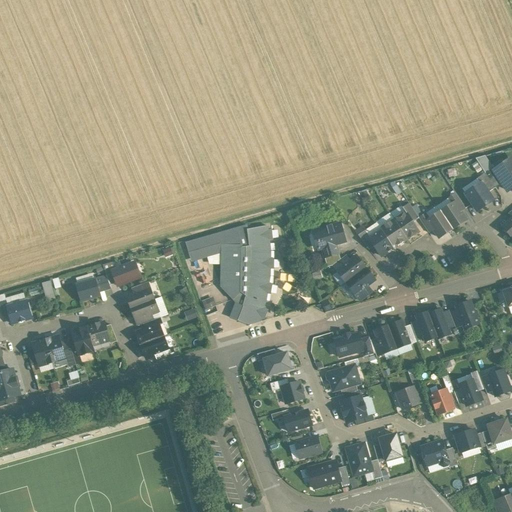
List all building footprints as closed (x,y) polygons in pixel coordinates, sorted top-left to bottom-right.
[(485,174),(492,168),(484,156),(475,159),(485,174)] [(511,160),(510,160),(505,163),(505,166),(495,172),(495,173),(502,183),(507,191),(511,187),(511,160)] [(495,172),(492,168),(485,174),(494,188),(502,183),(495,173),(495,172)] [(494,188),(485,174),(477,179),(480,184),(481,183),(488,193),(490,191),(494,188)] [(480,184),(465,194),(477,212),(493,201),(488,193),(481,183),(480,184)] [(392,186),(397,195),(401,192),(396,184),(392,186)] [(358,194),(362,202),(370,197),(367,191),(358,194)] [(358,204),(362,202),(358,194),(354,196),(358,204)] [(465,209),(455,194),(449,198),(453,204),(454,203),(460,212),(465,209)] [(460,212),(454,203),(453,204),(441,212),(452,229),(466,221),(460,212)] [(409,204),(402,208),(405,213),(406,213),(413,223),(419,219),(418,218),(409,204)] [(428,220),(427,221),(433,230),(439,238),(452,229),(441,212),(428,220)] [(405,213),(394,220),(407,240),(419,232),(413,223),(406,213),(405,213)] [(428,220),(424,214),(418,218),(419,219),(428,233),(433,230),(427,221),(428,220)] [(511,219),(503,227),(511,238),(511,237),(511,219)] [(394,220),(381,229),(382,231),(393,249),(407,240),(394,220)] [(340,224),(326,228),(326,229),(315,233),(313,236),(315,240),(317,242),(320,250),(336,245),(346,243),(340,224)] [(247,226),(186,243),(190,259),(207,254),(209,261),(221,261),(222,246),(242,246),(242,248),(250,247),(249,241),(248,241),(247,230),(248,230),(247,226)] [(242,246),(222,246),(221,261),(221,288),(233,300),(237,296),(244,300),(244,303),(263,310),(263,309),(265,301),(267,293),(271,294),(272,285),(268,285),(269,277),(270,269),(274,269),(274,260),(270,260),(270,252),(269,240),(273,240),(272,231),(268,231),(267,227),(248,230),(247,230),(248,241),(249,241),(250,247),(242,248),(242,246)] [(370,239),(365,231),(358,236),(369,250),(374,247),(370,240),(370,239)] [(370,239),(370,240),(374,247),(381,257),(393,249),(382,231),(370,239)] [(336,245),(322,249),(324,258),(339,254),(336,245)] [(339,254),(324,258),(327,268),(332,266),(333,266),(340,260),(339,254)] [(340,260),(333,266),(337,271),(349,262),(345,257),(340,260)] [(349,262),(337,271),(346,283),(365,269),(360,262),(359,262),(355,257),(349,262)] [(112,271),(116,283),(117,287),(139,278),(133,263),(112,271)] [(111,268),(104,271),(106,277),(110,286),(116,283),(112,271),(111,268)] [(365,269),(346,283),(356,296),(367,287),(374,281),(365,269)] [(106,277),(95,280),(98,292),(111,289),(110,286),(106,277)] [(95,280),(76,285),(81,301),(99,296),(98,292),(95,280)] [(147,283),(131,289),(133,294),(133,295),(149,288),(147,283)] [(367,287),(356,296),(360,301),(372,292),(367,287)] [(149,288),(133,295),(133,294),(127,297),(131,309),(154,300),(149,288)] [(244,300),(237,296),(233,300),(236,303),(236,304),(235,304),(230,318),(249,326),(259,323),(261,318),(264,319),(268,311),(263,309),(263,310),(244,303),(244,300)] [(154,300),(131,309),(136,321),(152,315),(158,312),(154,300)] [(330,300),(323,303),(327,313),(334,310),(330,300)] [(19,301),(12,303),(13,306),(7,307),(9,315),(12,324),(31,319),(26,302),(20,303),(19,301)] [(0,303),(0,308),(0,310),(3,317),(9,315),(7,307),(6,302),(0,303)] [(470,302),(456,307),(457,310),(463,326),(464,330),(479,325),(476,319),(478,316),(476,311),(473,310),(470,302)] [(188,321),(199,317),(196,310),(185,313),(188,321)] [(429,314),(428,314),(437,338),(438,340),(450,335),(448,329),(442,314),(441,310),(429,314)] [(457,310),(449,313),(455,327),(455,329),(463,326),(457,310)] [(449,311),(442,314),(448,329),(455,327),(449,313),(449,311)] [(428,312),(416,317),(417,321),(423,337),(425,342),(437,338),(428,314),(429,314),(428,312)] [(152,315),(136,321),(138,326),(143,324),(154,320),(152,315)] [(154,320),(143,324),(145,330),(159,325),(159,326),(162,324),(160,318),(154,320)] [(402,321),(388,327),(397,349),(410,344),(411,344),(405,329),(402,321)] [(417,321),(410,323),(411,326),(416,339),(423,337),(417,321)] [(104,324),(88,328),(93,345),(108,341),(109,341),(105,327),(104,324)] [(117,342),(111,325),(105,327),(109,341),(108,341),(109,345),(117,342)] [(145,330),(136,333),(138,339),(137,341),(138,345),(141,345),(163,337),(159,326),(159,325),(145,330)] [(405,329),(411,344),(410,344),(410,345),(418,342),(416,339),(411,326),(405,329)] [(388,327),(374,332),(377,339),(383,354),(384,354),(397,349),(388,327)] [(88,328),(72,332),(76,346),(79,356),(94,351),(93,345),(88,328)] [(343,337),(334,340),(339,358),(362,352),(362,351),(359,340),(357,333),(349,335),(349,334),(343,336),(343,337)] [(58,337),(45,340),(52,363),(65,360),(60,343),(58,337)] [(163,337),(141,345),(141,346),(140,348),(141,352),(143,352),(146,359),(155,356),(168,351),(168,350),(163,337)] [(369,337),(359,340),(362,351),(362,352),(363,357),(375,354),(370,342),(369,337)] [(377,339),(370,342),(377,358),(384,355),(384,354),(383,354),(377,339)] [(45,340),(32,344),(34,351),(38,362),(39,367),(52,363),(45,340)] [(68,340),(60,343),(65,360),(73,357),(70,348),(68,340)] [(76,346),(70,348),(73,357),(75,365),(82,363),(79,356),(76,346)] [(168,351),(155,356),(158,362),(175,357),(172,349),(168,350),(168,351)] [(274,350),(257,355),(259,362),(264,361),(263,360),(276,356),(274,350)] [(38,362),(34,351),(27,353),(30,364),(38,362)] [(276,356),(263,360),(264,361),(268,376),(291,370),(287,353),(276,356)] [(345,363),(347,369),(354,367),(355,366),(354,367),(360,366),(358,359),(345,363)] [(330,381),(333,392),(340,390),(356,385),(359,384),(355,369),(354,367),(347,369),(328,374),(326,377),(328,381),(330,382),(330,381)] [(502,370),(499,368),(495,369),(495,373),(495,374),(488,376),(487,377),(493,392),(495,397),(511,391),(503,371),(502,371),(502,370)] [(0,373),(0,387),(16,383),(12,370),(0,373)] [(478,372),(471,375),(473,380),(474,380),(478,391),(484,389),(480,377),(478,372)] [(414,373),(409,375),(413,387),(415,392),(420,390),(414,373)] [(487,374),(480,377),(484,389),(486,394),(493,392),(487,377),(488,376),(487,374)] [(447,376),(442,378),(446,390),(448,395),(454,393),(447,376)] [(473,380),(459,386),(460,390),(465,402),(466,406),(481,401),(478,391),(474,380),(473,380)] [(274,393),(282,391),(281,387),(289,385),(288,381),(271,385),(274,393)] [(289,385),(281,387),(282,391),(286,405),(303,400),(299,382),(289,385)] [(16,383),(0,387),(0,401),(13,397),(20,396),(16,383)] [(358,391),(356,385),(340,390),(342,396),(347,394),(358,391)] [(413,387),(397,394),(403,410),(419,404),(415,392),(413,387)] [(446,390),(430,396),(431,398),(431,399),(433,406),(435,407),(438,415),(454,409),(448,395),(446,390)] [(460,390),(454,393),(458,404),(465,402),(460,390)] [(358,391),(347,394),(349,400),(361,397),(359,391),(358,391)] [(13,397),(0,401),(0,407),(15,403),(13,397)] [(349,400),(340,403),(346,423),(355,420),(366,417),(361,397),(349,400)] [(288,410),(271,415),(273,421),(284,418),(290,416),(288,410)] [(299,414),(298,414),(290,416),(284,418),(288,432),(298,429),(299,430),(305,428),(306,427),(311,426),(308,412),(299,414)] [(366,417),(355,420),(357,426),(374,421),(372,415),(366,417)] [(511,438),(506,420),(488,426),(494,445),(511,438)] [(474,431),(455,437),(460,453),(478,447),(479,447),(475,435),(474,431)] [(482,433),(475,435),(479,447),(478,447),(479,449),(486,447),(482,433)] [(302,435),(290,439),(292,444),(294,444),(303,441),(302,435)] [(396,435),(379,439),(381,444),(386,461),(402,457),(396,435)] [(303,441),(294,444),(299,459),(322,452),(317,437),(303,441)] [(441,441),(420,448),(427,467),(439,463),(440,465),(443,467),(447,466),(448,464),(448,463),(445,451),(441,441)] [(369,462),(364,444),(346,449),(354,477),(372,472),(369,462)] [(381,444),(373,446),(377,460),(378,464),(386,461),(381,444)] [(458,465),(452,448),(445,451),(448,463),(448,464),(449,468),(458,465)] [(377,460),(369,462),(372,472),(374,480),(382,478),(378,464),(377,460)] [(335,462),(308,470),(314,490),(341,482),(338,469),(335,462)] [(349,484),(344,467),(338,469),(341,482),(343,486),(349,484)] [(511,511),(511,499),(510,496),(499,500),(503,511),(511,511)] [(503,511),(499,500),(492,503),(496,511),(502,511),(503,511)]
